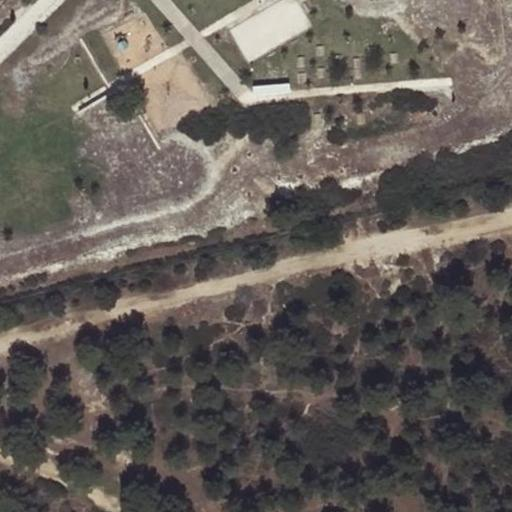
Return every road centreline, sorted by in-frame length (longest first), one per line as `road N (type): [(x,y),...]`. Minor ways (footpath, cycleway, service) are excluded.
road 1 (track): [(0,345),(511,216)]
road 2 (track): [(0,414),(141,470),(207,511)]
